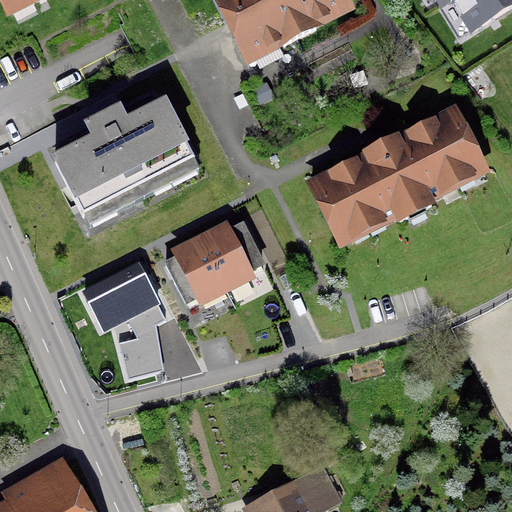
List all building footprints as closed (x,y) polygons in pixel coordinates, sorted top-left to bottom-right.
[(0,0),(4,8),(20,0),(0,0)] [(216,0),(247,61),(343,11),(337,0),(216,0)] [(511,0),(448,0),(470,35),(511,9),(511,0)] [(400,18),(390,24),(397,36),(399,35),(404,45),(412,41),(400,18)] [(111,122),(51,163),(86,238),(202,178),(167,106),(111,122)] [(431,127),(436,136),(390,159),(389,156),(380,161),(382,163),(334,187),(330,178),(309,189),(339,247),(351,241),(347,232),(376,218),(380,226),(395,219),(398,225),(407,220),(405,216),(418,210),(420,213),(429,209),(426,203),(440,195),(436,187),(465,172),(470,180),(481,174),(452,116),(431,127)] [(224,231),(199,244),(224,292),(249,280),(248,279),(261,273),(258,268),(259,267),(240,230),(227,236),(224,231)] [(199,305),(224,292),(199,244),(174,256),(177,262),(164,269),(183,306),(186,305),(188,309),(198,304),(199,305)] [(2,511),(88,511),(61,465),(1,499),(7,508),(2,511)] [(336,511),(338,511),(324,485),(274,511),(336,511)]
